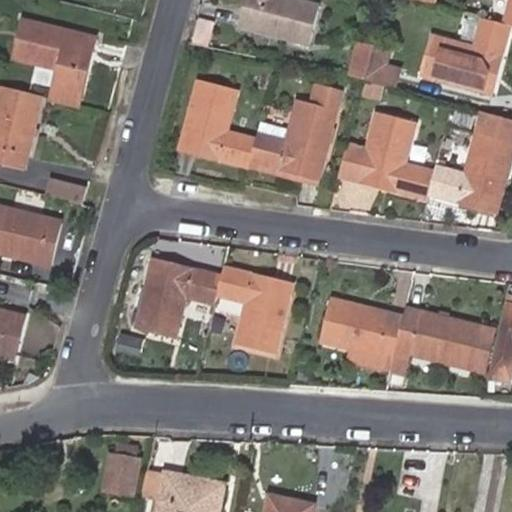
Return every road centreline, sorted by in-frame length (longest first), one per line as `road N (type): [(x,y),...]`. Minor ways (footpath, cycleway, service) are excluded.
road 1 (residential): [(72,413),(133,407),(511,425)]
road 2 (residential): [(124,205),(511,257)]
road 3 (residential): [(124,205),(72,413)]
road 4 (residential): [(178,0),(124,205)]
